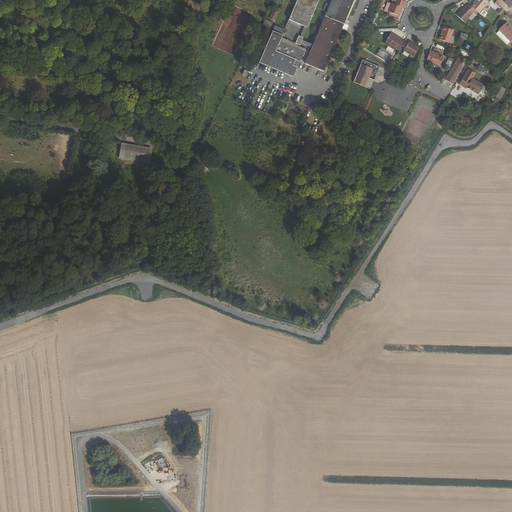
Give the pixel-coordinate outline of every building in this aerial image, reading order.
[(274,25),(271,33),(297,43),(300,44),(301,42),(303,43),(304,40),(302,39),(318,0),(296,0),(284,29),(274,25)] [(314,39),(312,44),(304,40),(303,43),(311,46),(304,63),(322,70),(352,0),(330,0),(329,5),(325,3),(322,11),(326,12),(320,24),(317,23),(313,30),(317,32),(316,35),(314,39)] [(402,7),(403,7),(406,1),(405,1),(402,0),(395,0),(394,3),(391,2),(388,10),(399,15),(399,13),(401,6),(402,7)] [(478,0),(475,4),(474,3),(471,7),(475,11),(479,14),(488,3),(484,0),(478,0)] [(465,22),(475,11),(471,7),(468,4),(466,7),(462,11),(461,10),(457,15),(465,22)] [(262,27),(267,29),(271,21),(266,19),(262,27)] [(511,25),(507,22),(500,30),(498,33),(509,44),(511,40),(511,25)] [(448,42),(453,30),(443,26),(442,31),(443,31),(440,39),(448,42)] [(390,31),(383,41),(387,44),(393,48),(396,50),(403,39),(390,31)] [(295,59),(299,61),(302,55),(303,51),(304,49),(305,48),(297,44),(297,43),(271,33),(259,62),(293,76),(297,66),(293,65),(295,59)] [(418,46),(408,39),(402,48),(412,54),(418,46)] [(387,61),(390,56),(378,48),(375,54),(387,61)] [(439,65),(442,56),(438,54),(432,52),(432,51),(429,49),(426,60),(439,65)] [(444,79),(452,84),(468,60),(460,55),(444,79)] [(450,66),(453,59),(449,57),(445,63),(450,66)] [(375,73),(378,66),(361,58),(351,80),(363,85),(368,76),(375,73)] [(471,80),(464,76),(459,85),(465,89),(466,88),(477,95),(482,86),(471,79),(471,80)] [(501,86),(493,102),(498,104),(506,89),(501,86)] [(118,160),(149,163),(151,147),(120,144),(118,160)]
